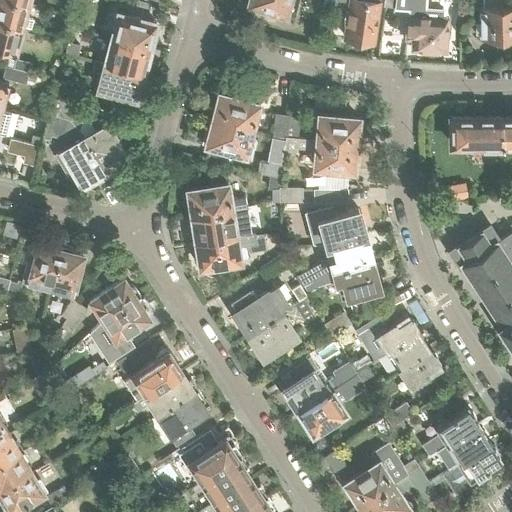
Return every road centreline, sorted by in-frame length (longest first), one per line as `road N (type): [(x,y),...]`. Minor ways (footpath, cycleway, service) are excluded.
road 1 (residential): [(511,414),(423,264),(408,214),(407,82)]
road 2 (residential): [(318,511),(137,229)]
road 3 (residential): [(407,82),(335,74),(190,37)]
road 4 (residential): [(137,229),(190,37)]
road 5 (residential): [(137,229),(0,191)]
